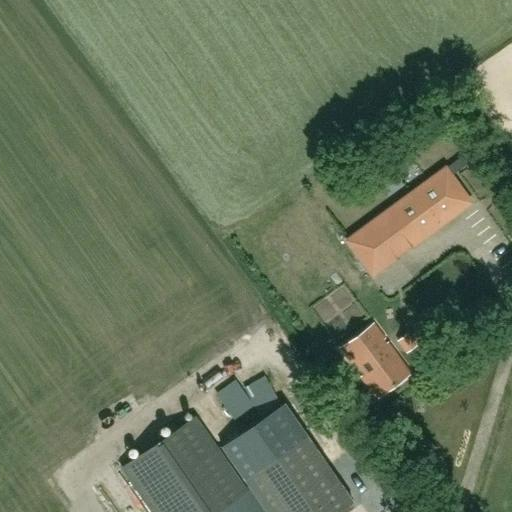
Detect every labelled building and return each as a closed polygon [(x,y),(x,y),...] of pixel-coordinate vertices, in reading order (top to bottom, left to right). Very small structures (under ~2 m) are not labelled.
[(348,241),(372,274),(469,203),(444,170),(348,241)] [(401,286),(372,303),(381,317),(409,300),(401,286)] [(411,374),(387,343),(385,344),(383,346),(381,342),(382,341),(385,339),(373,324),(339,349),(357,372),(359,370),(363,375),(360,377),(377,398),(411,374)] [(407,334),(398,340),(398,341),(407,352),(416,346),(407,334)] [(255,364),(271,358),(266,345),(250,351),(255,364)] [(266,511),(337,511),(352,502),(306,437),(313,432),(293,403),(244,438),(254,452),(234,466),(266,511)] [(258,511),(194,418),(123,468),(153,511),(258,511)]
